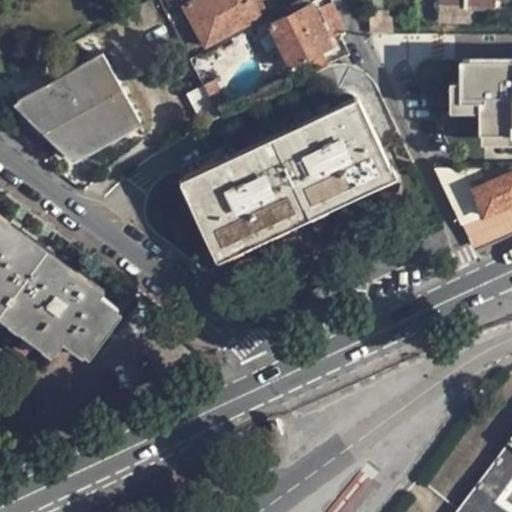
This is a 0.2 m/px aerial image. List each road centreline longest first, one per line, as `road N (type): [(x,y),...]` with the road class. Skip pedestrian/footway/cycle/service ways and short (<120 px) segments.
road 1 (residential): [(0,150),(290,368)]
road 2 (primary): [(290,368),(0,506)]
road 3 (residential): [(340,0),(471,286)]
road 4 (primary): [(471,286),(290,368)]
